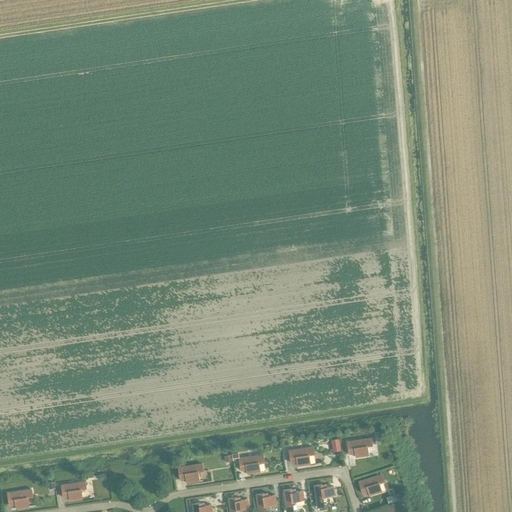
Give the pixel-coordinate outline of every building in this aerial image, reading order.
[(371,438),(347,442),(349,454),(355,453),(355,457),(368,455),(367,446),(372,445),(371,438)] [(313,447),(289,451),(291,463),(297,462),(297,466),(310,464),(309,455),(314,454),(313,447)] [(263,455),(239,458),(239,460),(240,470),(246,469),(247,474),(260,472),(259,462),(264,462),(263,455)] [(202,464),(178,467),(180,479),(186,479),(186,483),(199,481),(198,472),(203,471),(202,464)] [(108,472),(100,474),(101,482),(109,481),(108,472)] [(382,474),(359,482),(362,493),(368,491),(369,496),(382,492),(379,483),(384,481),(382,474)] [(85,481),(61,485),(63,497),(69,496),(69,500),(82,498),(81,489),(86,488),(85,481)] [(322,484),(314,486),(317,507),(324,506),(323,497),(335,495),(333,486),(323,488),(322,484)] [(32,489),(7,493),(9,505),(15,504),(16,508),(29,506),(28,497),(33,496),(32,489)] [(304,500),(303,491),(292,492),(292,489),(283,490),(286,511),(287,511),(294,511),(292,502),(304,500)] [(264,493),(256,495),(258,511),(265,511),(265,506),(276,504),(275,495),(264,497),(264,493)] [(236,497),(228,499),(230,511),(237,511),(237,510),(249,508),(247,499),(237,501),(236,497)] [(193,511),(212,511),(211,505),(201,506),(200,503),(192,504),(193,511)]
